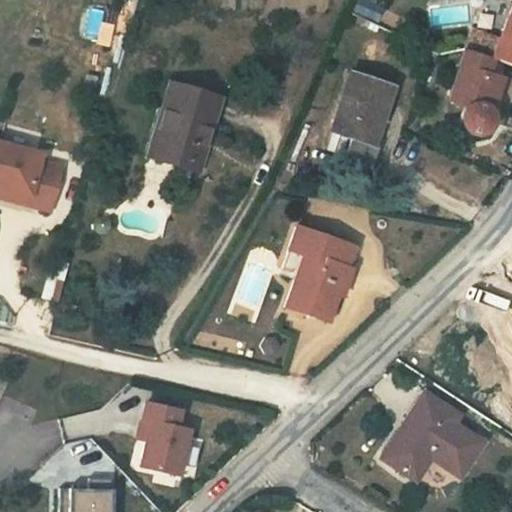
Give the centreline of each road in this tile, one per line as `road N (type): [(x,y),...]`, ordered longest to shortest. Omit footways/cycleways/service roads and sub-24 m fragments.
road 1 (residential): [(317,406),(0,337)]
road 2 (unclassified): [(317,406),(465,263),(511,205)]
